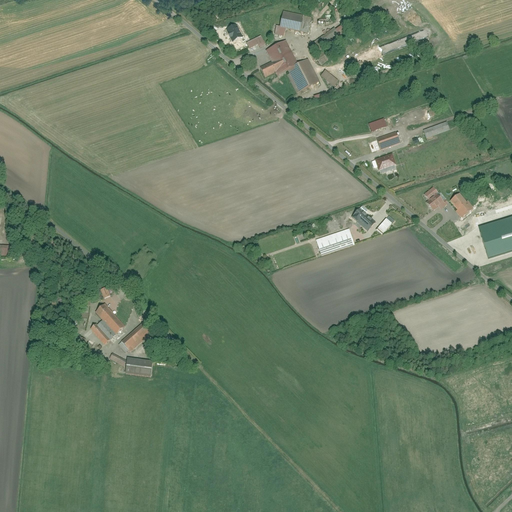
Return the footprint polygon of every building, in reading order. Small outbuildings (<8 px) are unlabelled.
[(310,19),(284,13),(280,29),(284,30),(307,35),(310,19)] [(233,43),(242,38),(236,27),(228,31),(233,43)] [(283,38),(284,30),(280,29),(274,28),(272,36),(283,38)] [(340,39),(334,30),(312,45),(318,54),(340,39)] [(265,46),(260,37),(246,44),(251,53),(265,46)] [(288,71),(297,66),(285,43),(267,52),(273,63),(259,70),(264,80),(275,75),(276,76),(288,71)] [(318,83),(307,61),(297,66),(288,71),(299,93),(318,83)] [(337,83),(324,73),(320,78),(333,88),(337,83)] [(386,129),(383,121),(369,126),(371,134),(386,129)] [(448,131),(446,124),(423,132),(426,140),(448,131)] [(398,144),(395,134),(367,144),(371,154),(398,144)] [(394,166),(391,157),(375,162),(378,172),(394,166)] [(423,197),(428,203),(436,196),(437,195),(432,189),(423,197)] [(437,208),(442,203),(436,196),(428,203),(426,204),(433,211),(437,208)] [(465,233),(481,221),(479,218),(490,210),(483,201),(472,210),(467,203),(466,204),(459,196),(450,203),(457,212),(456,213),(461,220),(457,223),(465,233)] [(442,203),(437,208),(440,211),(445,207),(442,203)] [(375,224),(359,211),(351,220),(367,234),(375,224)] [(500,231),(511,225),(511,222),(508,215),(495,221),(500,231)] [(391,225),(386,221),(376,232),(381,236),(391,225)] [(353,247),(348,231),(315,242),(321,257),(353,247)] [(489,260),(493,259),(484,234),(481,235),(489,260)] [(13,247),(0,246),(0,256),(12,257),(13,247)] [(107,288),(100,290),(104,299),(110,296),(107,288)] [(104,305),(95,313),(115,336),(124,328),(104,305)] [(145,322),(121,343),(130,353),(154,332),(145,322)] [(95,325),(89,330),(104,345),(109,340),(95,325)] [(159,337),(153,343),(160,351),(166,344),(159,337)] [(112,355),(109,359),(123,367),(125,363),(112,355)] [(152,362),(127,359),(125,375),(150,378),(152,362)]
